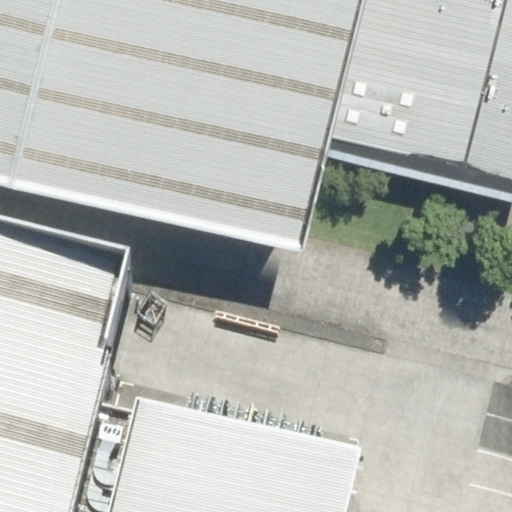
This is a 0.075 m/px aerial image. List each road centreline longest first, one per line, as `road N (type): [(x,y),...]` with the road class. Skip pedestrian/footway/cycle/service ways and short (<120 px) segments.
road 1 (unknown): [(480,312),(0,187)]
road 2 (unknown): [(480,312),(426,511)]
